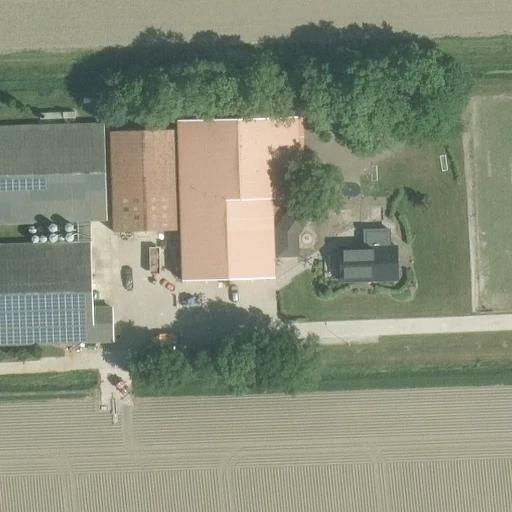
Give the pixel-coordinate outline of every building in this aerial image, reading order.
[(304,197),(301,117),(181,121),(186,281),(278,278),(276,198),(304,197)] [(0,223),(106,220),(103,125),(0,128),(0,223)] [(110,132),(113,233),(181,231),(178,131),(178,130),(110,132)] [(304,257),(304,237),(319,222),(303,205),(279,228),(280,258),(304,257)] [(0,247),(0,344),(112,341),(111,309),(91,310),(89,244),(0,247)] [(339,282),(397,281),(396,247),(338,249),(339,282)]
